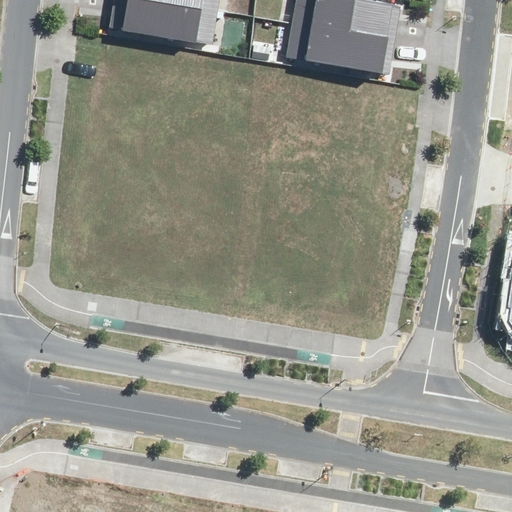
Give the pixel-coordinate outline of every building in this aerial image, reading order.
[(119,0),(115,32),(197,45),(203,0),(119,0)] [(311,0),(303,55),(385,67),(395,0),(311,0)] [(356,149),(340,144),(328,183),(344,188),(356,149)] [(332,271),(351,196),(325,189),(306,264),(332,271)] [(321,294),(294,288),(289,308),(317,314),(321,294)]
